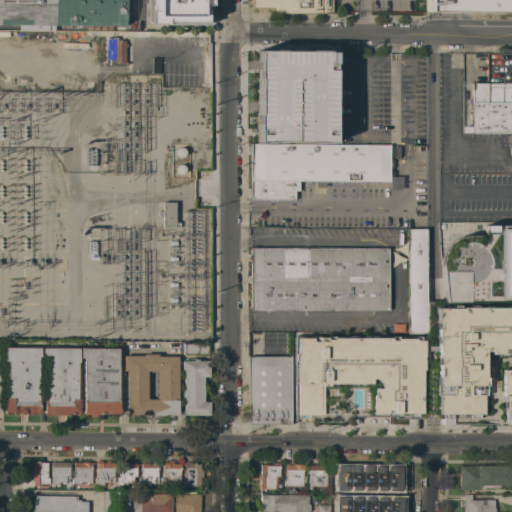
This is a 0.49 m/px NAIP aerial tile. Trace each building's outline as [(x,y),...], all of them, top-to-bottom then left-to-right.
[(0,0),(53,0),(53,25),(53,31),(0,30),(0,0)] [(53,25),(53,0),(124,0),(124,26),(123,26),(123,31),(73,31),(73,25),(53,25)] [(147,0),(147,5),(150,5),(150,11),(147,11),(147,25),(208,25),(208,8),(209,6),(209,0),(147,0)] [(331,0),(331,13),(271,14),(271,8),(251,8),(251,0),(331,0)] [(511,0),(511,11),(426,11),(426,0),(511,0)] [(114,41),(113,64),(123,64),(123,41),(114,41)] [(256,51),(331,52),(330,141),(255,140),(256,51)] [(511,133),(470,133),(470,131),(466,131),(466,107),(463,107),(463,92),(471,92),(471,84),(511,84),(511,133)] [(389,182),(298,181),(298,191),(294,191),(294,200),(250,199),(249,144),(389,145),(389,182)] [(179,228),(174,228),(174,227),(162,227),(162,216),(157,216),(157,211),(162,211),(162,202),(174,202),(174,222),(179,223),(179,228)] [(511,226),(511,300),(444,302),(439,259),(444,246),(457,238),(496,233),(497,227),(511,226)] [(425,229),(425,333),(406,333),(406,229),(425,229)] [(250,311),(250,248),(388,248),(388,311),(250,311)] [(500,423),(511,422),(511,309),(434,310),(435,424),(481,424),(481,354),(511,353),(511,370),(500,370),(500,423)] [(295,413),(319,413),(319,383),(369,384),(369,379),(373,379),(378,385),(378,387),(370,387),(370,414),(418,415),(419,339),(295,338),(295,413)] [(183,355),(183,344),(208,344),(208,355),(183,355)] [(44,399),(45,399),(46,358),(42,358),(42,348),(58,348),(58,346),(63,346),(63,348),(79,348),(79,363),(77,363),(77,399),(79,399),(79,414),(64,414),(64,416),(44,415),(44,399)] [(40,357),(38,357),(38,398),(39,398),(40,413),(32,413),(32,415),(25,415),(25,414),(19,414),(19,413),(4,413),(4,398),(6,398),(6,361),(4,361),(4,347),(40,347),(40,357)] [(119,348),(119,404),(119,415),(95,415),(95,417),(89,417),(89,415),(83,415),(83,358),(82,358),(82,348),(119,348)] [(125,415),(126,371),(122,371),(122,356),(142,356),(142,354),(157,354),(157,356),(178,356),(177,415),(125,415)] [(202,377),(203,402),(209,402),(209,415),(183,415),(181,415),(181,411),(183,411),(183,370),(181,370),(181,360),(191,360),(191,356),(198,356),(198,361),(208,361),(208,377),(202,377)] [(291,424),(248,424),(248,356),(290,356),(291,424)] [(49,484),(42,484),(42,485),(33,485),(32,462),(35,462),(35,461),(39,461),(39,462),(42,462),(42,463),(46,463),(46,478),(49,478),(49,484)] [(94,478),(96,478),(96,463),(96,461),(102,461),(102,463),(105,462),(105,461),(113,461),(114,483),(103,483),(103,485),(94,486),(94,478)] [(133,477),(132,483),(126,483),(126,485),(117,485),(117,477),(119,477),(119,461),(135,461),(135,463),(136,463),(136,464),(138,464),(138,465),(136,465),(136,467),(136,477),(133,477)] [(176,490),(176,483),(169,483),(169,485),(160,485),(160,478),(162,478),(162,465),(160,465),(160,463),(168,464),(168,461),(173,462),(173,463),(180,464),(180,468),(180,484),(182,484),(182,490),(176,490)] [(51,477),(51,462),(62,462),(69,462),(69,466),(70,466),(70,469),(69,469),(69,478),(67,478),(67,482),(64,482),(64,484),(60,484),(60,482),(58,482),(58,486),(53,486),(53,487),(51,487),(51,477)] [(182,475),(184,475),(184,463),(185,463),(185,462),(191,462),(191,463),(200,464),(200,467),(202,467),(202,478),(206,478),(206,484),(199,484),(199,486),(189,486),(189,485),(182,485),(182,475)] [(86,484),(86,482),(81,482),(80,484),(72,484),(72,477),(74,477),(74,471),(73,471),(73,463),(94,463),(94,464),(91,464),(91,484),(86,484)] [(154,477),(155,483),(148,484),(148,485),(138,485),(138,478),(141,478),(140,464),(157,463),(157,477),(154,477)] [(259,474),(260,474),(260,465),(273,465),(273,463),(279,463),(279,465),(282,465),(282,477),(276,477),(277,490),(260,490),(260,492),(259,492),(259,474)] [(283,481),(285,481),(285,475),(284,475),(284,465),(291,465),(303,465),(303,476),(302,476),(304,476),(304,483),(302,483),(302,486),(293,486),(293,493),(286,493),(286,486),(283,486),(283,481)] [(326,487),(311,486),(311,489),(308,489),(308,474),(306,474),(306,468),(308,469),(308,465),(314,465),(326,465),(326,487)] [(483,488),(483,489),(459,490),(459,466),(476,466),(510,465),(510,470),(511,470),(511,474),(510,474),(510,485),(499,485),(499,487),(483,488)] [(360,466),(360,471),(356,471),(356,490),(332,490),(332,466),(360,466)] [(366,491),(365,471),(396,471),(396,479),(398,479),(399,491),(366,491)] [(114,491),(114,511),(102,511),(102,491),(114,491)] [(131,492),(131,496),(129,496),(128,511),(116,511),(116,491),(131,492)] [(200,511),(139,511),(139,494),(200,494),(200,511)] [(345,494),(345,505),(333,505),(334,494),(345,494)] [(463,511),(463,495),(471,494),(471,500),(493,500),(493,508),(495,508),(495,511),(463,511)] [(262,511),(262,503),(260,503),(260,495),(308,495),(308,504),(309,504),(309,511),(262,511)] [(87,511),(33,511),(33,496),(76,496),(76,500),(79,500),(79,502),(87,502),(87,511)] [(398,511),(354,511),(354,507),(360,507),(360,500),(398,501),(398,511)]
